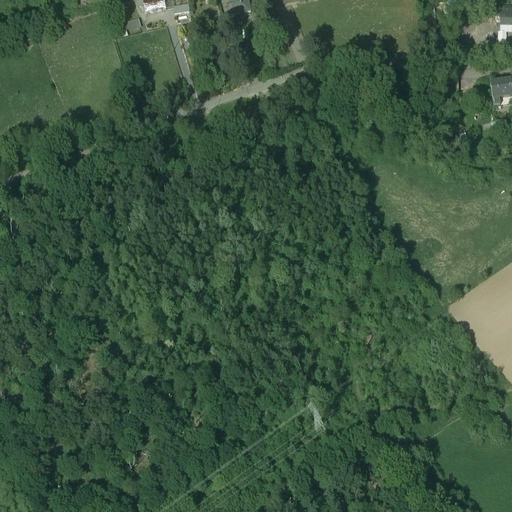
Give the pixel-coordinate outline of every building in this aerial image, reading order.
[(164,0),(143,0),(146,12),(166,7),(164,0)] [(248,0),(232,0),(235,13),(240,12),(241,15),(246,14),(246,11),(251,10),(248,0)] [(185,5),(174,6),(175,13),(186,11),(185,5)] [(511,8),(500,8),(500,18),(511,18),(511,8)] [(120,28),(122,37),(129,35),(128,30),(143,27),(141,19),(127,22),(128,27),(120,28)] [(458,76),(445,77),(447,91),(459,89),(458,76)] [(511,90),(510,80),(490,83),(494,106),(500,105),(500,99),(511,97),(511,90)] [(508,118),(495,120),(496,129),(510,127),(508,118)]
